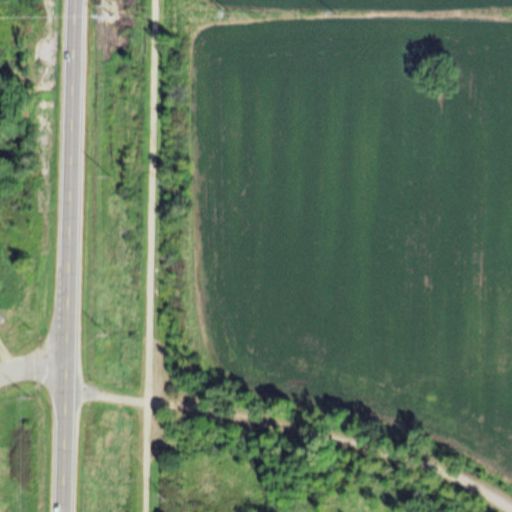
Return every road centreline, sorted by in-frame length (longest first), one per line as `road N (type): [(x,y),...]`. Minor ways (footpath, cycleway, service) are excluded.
road 1 (primary): [(62,511),(75,0)]
road 2 (residential): [(510,511),(418,463),(223,416),(149,389),(134,404),(65,393)]
